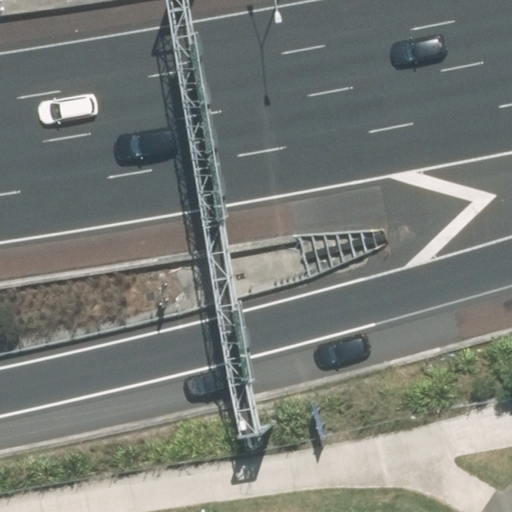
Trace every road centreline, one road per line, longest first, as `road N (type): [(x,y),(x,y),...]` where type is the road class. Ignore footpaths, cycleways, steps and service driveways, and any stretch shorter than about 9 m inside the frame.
road 1 (motorway): [(511,261),(0,393)]
road 2 (motorway): [(511,8),(316,49),(0,97)]
